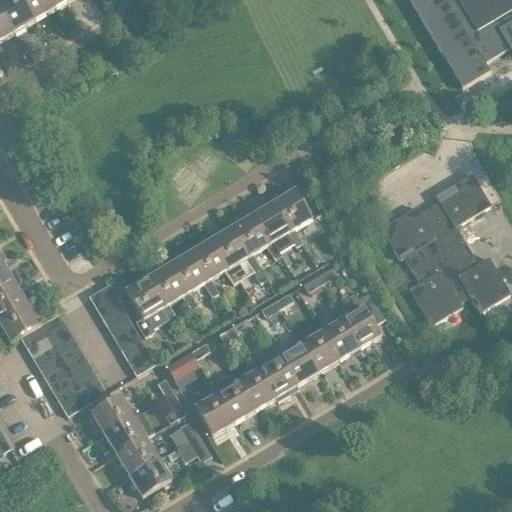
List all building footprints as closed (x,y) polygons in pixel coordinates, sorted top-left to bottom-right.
[(0,0),(0,14),(13,35),(34,23),(19,0),(0,0)] [(19,0),(34,23),(55,10),(48,0),(19,0)] [(48,0),(55,10),(71,0),(48,0)] [(460,90),(461,91),(490,73),(490,72),(489,73),(484,65),(509,50),(511,55),(511,0),(407,0),(461,89),(460,90)] [(0,42),(13,35),(0,14),(0,42)] [(403,260),(419,286),(409,292),(430,328),(461,309),(459,305),(469,299),(479,315),(510,297),(488,260),(477,267),(455,229),(490,208),(471,177),(435,199),(439,205),(431,209),(433,213),(422,219),(417,210),(381,231),(399,262),(403,260)] [(286,237),(296,250),(302,246),(294,232),(312,222),(295,193),(273,206),(290,235),(286,237)] [(269,247),(265,249),(275,262),(281,258),(273,245),(286,237),(290,235),(273,206),(252,219),(269,247)] [(269,247),(252,219),(231,231),(248,260),(244,262),(254,275),(260,271),(252,257),(265,249),(269,247)] [(231,231),(210,244),(227,272),(224,274),(233,287),(254,275),(244,262),(248,260),(231,231)] [(218,296),(210,282),(224,274),(227,272),(210,244),(189,256),(206,285),(203,287),(212,300),(218,296)] [(191,312),(197,308),(189,295),(203,287),(206,285),(189,256),(168,269),(185,297),(182,299),(191,312)] [(0,294),(14,286),(1,265),(0,265),(0,294)] [(161,312),(168,322),(170,325),(176,321),(168,307),(182,299),(185,297),(168,269),(147,281),(164,310),(161,312)] [(321,287),(335,279),(330,272),(316,280),(321,287)] [(307,296),(321,287),(316,280),(302,288),(307,296)] [(164,310),(147,281),(126,294),(143,322),(135,327),(144,341),(154,334),(152,331),(168,322),(161,312),(164,310)] [(0,294),(0,322),(26,307),(14,286),(0,294)] [(95,310),(115,298),(108,287),(88,299),(95,310)] [(342,322),(344,321),(361,350),(381,338),(374,328),(385,321),(369,295),(359,302),(355,296),(334,309),(342,322)] [(279,312),(293,304),(288,297),(274,305),(279,312)] [(101,320),(120,308),(115,298),(95,310),(101,320)] [(265,321),(279,312),(274,305),(261,313),(265,321)] [(0,328),(11,346),(20,340),(40,329),(39,328),(26,307),(0,322),(0,328)] [(106,329),(126,317),(120,308),(101,320),(106,329)] [(66,328),(59,316),(39,328),(46,339),(66,328)] [(126,317),(106,329),(112,339),(132,327),(126,317)] [(340,362),(361,350),(344,321),(342,322),(323,334),(340,362)] [(237,337),(251,329),(246,322),(233,330),(237,337)] [(118,349),(138,337),(132,327),(112,339),(118,349)] [(20,340),(26,351),(46,339),(39,328),(40,329),(20,340)] [(52,349),(71,337),(66,328),(46,339),(52,349)] [(223,346),(237,337),(233,330),(219,338),(223,346)] [(340,362),(323,334),(301,347),(318,375),(340,362)] [(57,359),(77,347),(71,337),(52,349),(57,359)] [(124,358),(143,346),(138,337),(118,349),(124,358)] [(26,351),(32,361),(52,349),(46,339),(26,351)] [(129,368),(149,356),(143,346),(124,358),(129,368)] [(63,368),(83,356),(77,347),(57,359),(63,368)] [(195,362),(209,354),(205,347),(191,355),(195,362)] [(297,388),(318,375),(301,347),(280,359),(297,388)] [(52,349),(32,361),(38,370),(57,359),(52,349)] [(258,373),(259,372),(276,401),(297,388),(280,359),(279,360),(274,351),(253,364),(258,373)] [(182,371),(195,362),(191,355),(177,363),(182,371)] [(69,378),(88,366),(83,356),(63,368),(69,378)] [(136,378),(156,367),(149,356),(129,368),(136,378)] [(57,359),(38,370),(44,380),(63,368),(57,359)] [(69,378),(75,387),(94,376),(88,366),(69,378)] [(63,368),(44,380),(49,389),(69,378),(63,368)] [(255,413),(276,401),(259,372),(258,373),(238,385),(255,413)] [(75,387),(80,397),(100,385),(94,376),(75,387)] [(216,398),(217,398),(234,426),(255,413),(238,385),(237,385),(232,377),(211,389),(216,398)] [(69,378),(49,389),(55,399),(75,387),(69,378)] [(166,400),(173,396),(165,382),(157,386),(166,400)] [(100,385),(80,397),(87,408),(106,396),(100,385)] [(61,409),(80,397),(75,387),(55,399),(61,409)] [(174,414),(181,409),(173,396),(166,400),(174,414)] [(67,419),(87,408),(80,397),(61,409),(67,419)] [(104,438),(133,421),(120,398),(91,415),(104,438)] [(212,439),(234,426),(217,398),(216,398),(195,411),(212,439)] [(145,441),(133,421),(104,438),(117,459),(145,441)] [(186,440),(196,434),(190,424),(180,430),(186,440)] [(211,459),(196,434),(186,440),(201,465),(211,459)] [(0,450),(3,455),(11,451),(3,437),(0,438),(0,450)] [(158,462),(145,441),(117,459),(130,480),(158,462)] [(171,484),(158,462),(130,480),(142,500),(145,499),(158,491),(171,484)] [(158,491),(145,499),(149,505),(162,498),(158,491)]
